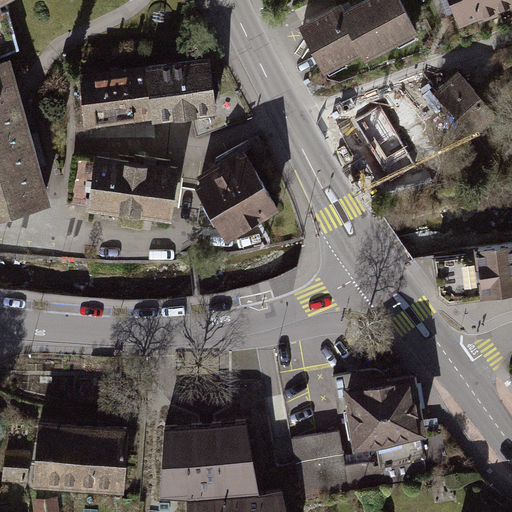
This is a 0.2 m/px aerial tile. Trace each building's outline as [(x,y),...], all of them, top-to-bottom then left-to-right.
[(0,0),(0,56),(8,54),(16,48),(3,0),(4,0),(0,0)] [(403,0),(357,0),(298,28),(326,87),(423,41),(403,0)] [(442,0),(455,32),(511,8),(511,2),(511,0),(442,0)] [(0,216),(49,203),(20,95),(8,54),(0,56),(0,216)] [(210,54),(141,63),(148,116),(217,108),(210,54)] [(81,126),(148,116),(141,63),(74,71),(81,126)] [(460,75),(432,95),(466,140),(493,117),(460,75)] [(382,106),(352,123),(372,157),(401,140),(382,106)] [(278,209),(243,150),(192,179),(227,239),(278,209)] [(176,162),(91,158),(89,218),(174,221),(176,162)] [(511,244),(471,250),(478,302),(511,297),(511,244)] [(384,483),(448,475),(441,427),(423,430),(413,377),(387,382),(382,371),(373,369),(334,376),(340,413),(350,412),(356,450),(379,447),(384,483)] [(248,418),(164,426),(161,497),(185,496),(258,492),(248,418)] [(27,427),(8,425),(4,481),(23,482),(27,427)] [(127,429),(31,427),(30,490),(124,491),(127,429)] [(339,432),(291,439),(300,497),(377,486),(374,463),(344,467),(339,432)] [(511,511),(511,500),(489,488),(479,479),(471,481),(479,511),(511,511)] [(185,496),(185,511),(289,511),(285,488),(258,492),(185,496)]
